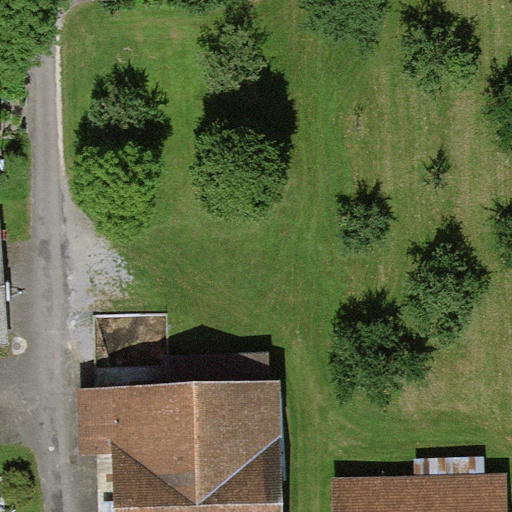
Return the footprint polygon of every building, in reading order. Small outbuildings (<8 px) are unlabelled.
[(229,0),(110,0),(111,11),(230,5),(229,0)] [(8,74),(0,73),(0,147),(10,147),(8,74)] [(12,234),(0,234),(0,354),(18,354),(12,234)] [(306,511),(305,395),(131,397),(132,511),(306,511)] [(511,511),(511,484),(345,486),(344,511),(511,511)]
